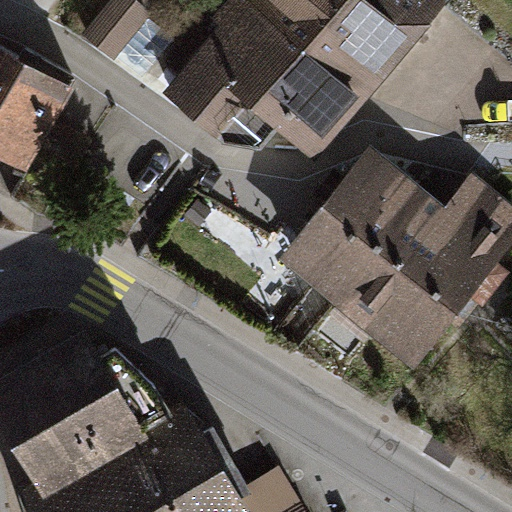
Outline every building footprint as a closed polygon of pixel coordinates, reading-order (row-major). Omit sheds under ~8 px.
[(138,0),(106,0),(82,31),(114,57),(152,10),(138,0)] [(243,96),(248,100),(303,41),(257,0),(217,0),(169,57),(180,66),(163,86),(213,129),(243,96)] [(257,0),(303,41),(320,22),(339,0),(257,0)] [(451,0),(450,0),(339,0),(320,22),(383,78),(451,0)] [(320,22),(303,41),(248,100),(314,156),(383,78),(320,22)] [(74,89),(0,47),(0,154),(28,170),(74,89)] [(318,279),(401,168),(368,143),(284,253),(318,279)] [(401,168),(318,279),(345,299),(429,189),(401,168)] [(388,331),(497,187),(475,170),(449,204),(429,189),(345,299),(388,331)] [(511,197),(497,187),(388,331),(425,359),(511,244),(511,197)] [(0,369),(0,419),(34,477),(19,483),(27,511),(245,511),(250,509),(237,488),(183,393),(137,419),(82,323),(0,369)] [(308,511),(279,463),(237,488),(250,509),(245,511),(308,511)]
